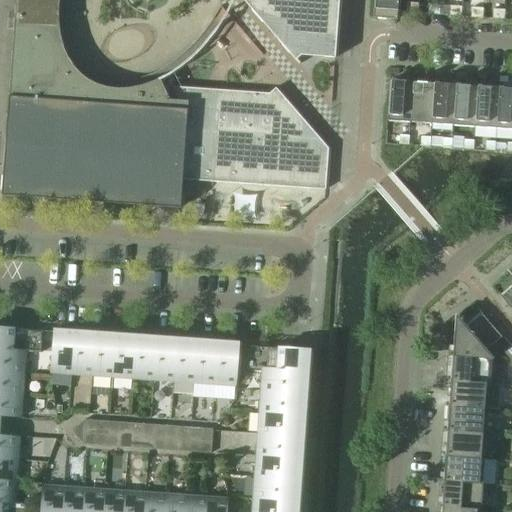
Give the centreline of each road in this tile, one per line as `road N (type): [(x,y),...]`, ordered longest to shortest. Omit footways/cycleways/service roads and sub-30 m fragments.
road 1 (residential): [(0,288),(286,309),(298,297),(300,263),(291,249)]
road 2 (residential): [(394,511),(412,307),(484,238),(511,226)]
road 3 (residential): [(0,228),(291,249)]
road 4 (residential): [(391,36),(511,44)]
